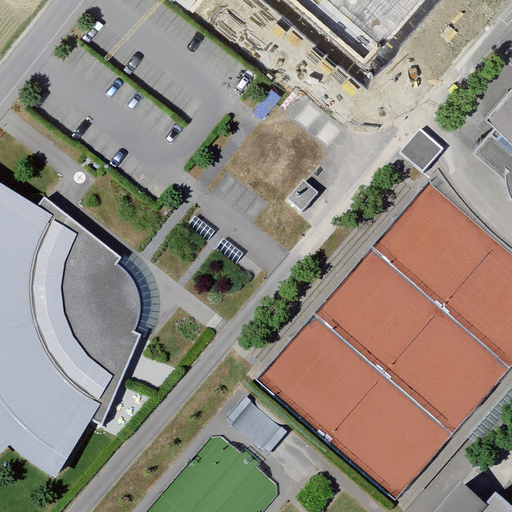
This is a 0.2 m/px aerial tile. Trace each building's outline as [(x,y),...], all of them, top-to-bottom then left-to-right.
[(481,154),(511,179),(511,115),(504,108),(492,123),(501,130),(481,154)] [(420,133),(399,156),(423,176),(443,153),(420,133)] [(304,184),(288,203),(302,215),(318,196),(304,184)] [(125,259),(46,201),(40,210),(0,185),(0,464),(12,451),(37,470),(61,483),(93,421),(104,427),(142,339),(133,335),(139,323),(140,308),(137,293),(131,280),(118,270),(125,259)] [(229,422),(273,447),(287,421),(244,396),(229,422)] [(505,511),(488,511),(466,492),(448,511),(511,511),(509,509),(505,511)]
